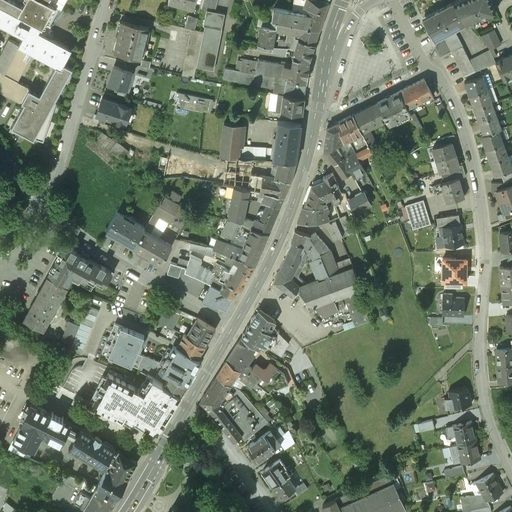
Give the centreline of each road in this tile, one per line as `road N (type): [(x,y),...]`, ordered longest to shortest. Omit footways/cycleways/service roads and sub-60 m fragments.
road 1 (residential): [(447,89),(469,146),(484,229),(483,390),(511,468)]
road 2 (residential): [(235,326),(93,247),(43,203)]
road 3 (secondary): [(316,116),(289,216),(235,326)]
road 4 (residential): [(43,203),(108,0)]
road 5 (residential): [(271,511),(219,442),(179,417)]
road 6 (residential): [(316,116),(332,120),(432,69)]
